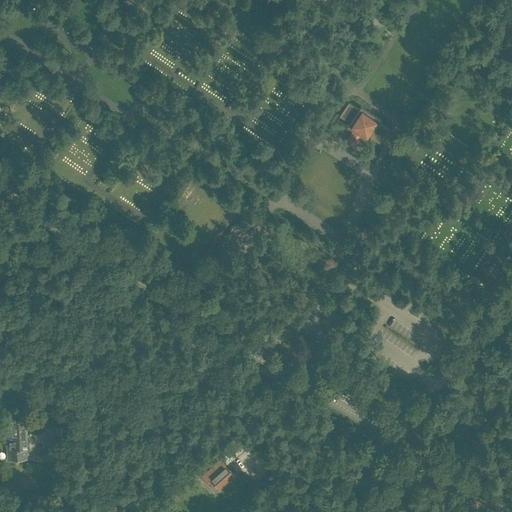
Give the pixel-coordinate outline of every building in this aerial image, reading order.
[(359,109),(348,102),(339,116),(349,122),(347,126),(353,130),(350,135),(358,140),(361,135),(367,139),(370,136),(380,143),(389,129),(379,122),(381,119),(361,105),(359,109)] [(243,216),(237,225),(242,228),(247,219),(243,216)] [(6,438),(7,459),(27,458),(25,420),(11,421),(12,438),(6,438)] [(55,426),(56,439),(65,439),(65,425),(55,426)] [(235,441),(220,454),(227,462),(242,449),(235,441)] [(210,458),(204,463),(208,467),(214,463),(210,458)] [(230,479),(231,480),(235,476),(234,474),(238,471),(230,462),(227,466),(222,461),(203,479),(215,491),(219,488),(219,489),(230,479)] [(272,461),(268,465),(272,469),(277,465),(272,461)] [(53,486),(45,492),(56,504),(63,498),(53,486)]
